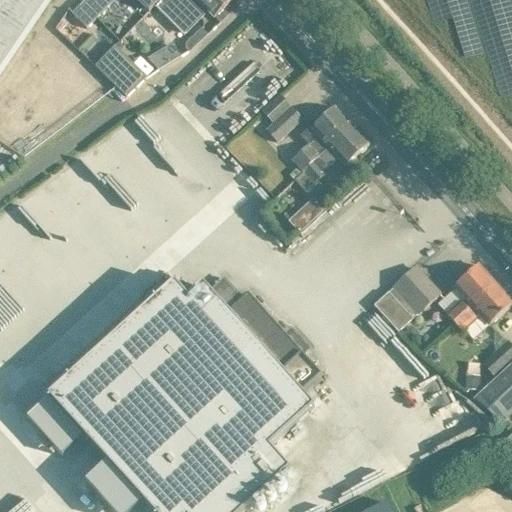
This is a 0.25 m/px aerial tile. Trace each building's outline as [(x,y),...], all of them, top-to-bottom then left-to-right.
[(0,0),(0,100),(9,106),(37,65),(16,51),(50,0),(0,0)] [(87,27),(93,22),(114,1),(113,0),(87,0),(73,14),(87,27)] [(138,0),(150,11),(154,7),(154,8),(161,0),(138,0)] [(188,0),(161,0),(156,6),(184,33),(203,14),(188,0)] [(196,0),(215,18),(232,0),(196,0)] [(190,53),(208,36),(202,30),(187,44),(186,49),(190,53)] [(149,61),(128,38),(121,45),(141,68),(149,61)] [(159,72),(182,55),(172,42),(149,59),(159,72)] [(147,80),(147,77),(116,47),(108,56),(95,68),(105,77),(117,89),(122,94),(127,99),(147,80)] [(263,113),(274,125),(267,131),(278,143),(303,120),(281,96),(263,113)] [(304,172),(353,127),(335,109),(321,122),(312,131),(310,129),(300,138),(308,146),(293,161),(299,168),(290,175),(296,181),(304,173),(304,172)] [(296,181),(295,182),(307,195),(327,176),(324,173),(338,159),(346,168),(370,146),(353,127),(304,172),(304,173),(296,181)] [(0,214),(0,253),(9,255),(10,257),(36,260),(37,250),(14,247),(24,230),(31,240),(43,231),(60,234),(57,259),(91,263),(112,248),(132,251),(134,238),(142,232),(125,208),(111,200),(107,194),(100,193),(88,186),(93,178),(87,174),(93,164),(85,154),(0,214)] [(312,201),(289,223),(300,235),(324,213),(312,201)] [(446,315),(454,324),(496,286),(479,267),(455,289),(456,290),(438,304),(448,314),(446,315)] [(399,334),(440,296),(416,269),(395,288),(397,290),(391,295),(389,293),(375,307),(399,334)] [(248,295),(245,298),(226,278),(209,293),(204,287),(189,301),(175,286),(50,400),(151,511),(247,511),(291,473),(270,450),(315,410),(301,394),(322,376),(303,355),(308,350),(292,331),(286,336),(248,295)] [(511,303),(496,286),(454,324),(462,333),(464,331),(479,317),(489,328),(499,319),(511,307),(511,303)] [(511,347),(508,343),(483,366),(494,378),(511,361),(511,347)] [(511,367),(508,371),(479,398),(475,401),(498,427),(502,423),(511,413),(511,367)] [(479,391),(480,377),(466,376),(465,391),(479,391)]
